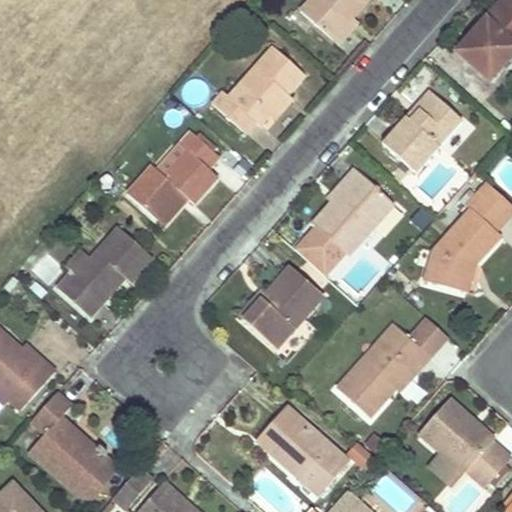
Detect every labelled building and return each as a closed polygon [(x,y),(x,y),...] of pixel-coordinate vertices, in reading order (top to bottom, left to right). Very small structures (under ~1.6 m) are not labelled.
[(309,0),(300,11),(330,39),(351,16),(365,0),(309,0)] [(511,5),(506,0),(504,0),(495,10),(484,22),(489,26),(482,33),(478,30),(458,52),(489,81),(511,55),(511,5)] [(351,16),(330,39),(336,45),(357,22),(351,16)] [(482,33),(489,26),(484,22),(478,30),(482,33)] [(305,76),(271,46),(226,96),(222,93),(211,105),(247,136),(256,124),(259,127),(270,115),(267,112),(283,93),(287,96),(305,76)] [(493,92),(474,75),(461,90),(479,107),(493,92)] [(511,130),(511,93),(501,83),(493,92),(479,107),(510,133),(511,130)] [(404,118),(381,145),(416,176),(462,124),(427,92),(414,107),(417,110),(408,121),(404,118)] [(294,102),(287,96),(283,93),(267,112),(270,115),(277,121),(294,102)] [(408,121),(417,110),(414,107),(404,118),(408,121)] [(210,171),(215,165),(221,159),(193,133),(181,146),(188,152),(164,178),(152,167),(128,194),(157,220),(180,193),(188,199),(194,204),(218,178),(210,171)] [(348,186),(333,203),(293,247),(329,279),(395,206),(353,169),(342,181),(348,186)] [(348,186),(342,181),(326,198),(333,203),(348,186)] [(469,265),(471,262),(473,260),(477,264),(502,237),(497,232),(511,215),(511,204),(489,184),(468,207),(471,211),(435,251),(425,281),(460,292),(469,265)] [(180,193),(157,220),(164,226),(188,199),(180,193)] [(130,284),(141,272),(151,260),(117,230),(75,277),(70,273),(55,289),(89,319),(103,304),(99,300),(120,276),(124,280),(130,284)] [(469,265),(460,292),(467,294),(477,264),(473,260),(471,262),(469,265)] [(244,321),(260,335),(276,349),(324,296),(292,269),(269,294),(244,321)] [(103,304),(124,280),(120,276),(99,300),(103,304)] [(264,290),(240,317),(244,321),(269,294),(264,290)] [(398,352),(410,339),(394,325),(383,339),(398,352)] [(42,363),(38,368),(20,353),(7,341),(0,334),(0,394),(20,413),(55,375),(42,363)] [(339,388),(355,402),(371,417),(397,387),(416,366),(421,370),(431,357),(410,339),(398,352),(383,339),(339,388)] [(24,348),(20,353),(38,368),(42,363),(24,348)] [(397,387),(402,391),(421,370),(416,366),(397,387)] [(108,455),(104,452),(100,448),(97,452),(61,420),(72,408),(57,394),(28,426),(43,440),(30,454),(74,493),(108,455)] [(419,435),(440,454),(463,476),(465,474),(484,490),(511,461),(492,444),(495,441),(450,401),(419,435)] [(326,494),(351,466),(288,408),(258,442),(291,472),(296,467),(326,494)] [(377,455),(385,446),(376,438),(368,447),(377,455)] [(377,460),(359,443),(349,455),(367,471),(377,460)] [(463,476),(440,454),(428,467),(452,489),(463,476)] [(86,504),(120,466),(108,455),(74,493),(86,504)] [(326,494),(296,467),(291,472),(322,499),(326,494)] [(114,499),(120,505),(126,510),(152,480),(140,470),(114,499)] [(374,488),(396,511),(404,511),(418,499),(391,472),(374,488)] [(41,511),(13,482),(0,494),(0,511),(41,511)] [(178,494),(171,488),(165,482),(138,511),(197,511),(198,511),(197,511),(185,511),(173,500),(178,494)] [(173,500),(185,511),(197,511),(198,511),(178,494),(173,500)] [(345,511),(358,511),(362,508),(352,499),(343,510),(345,511)]
